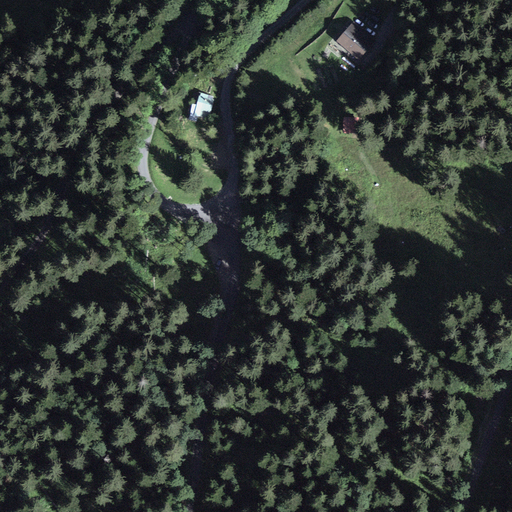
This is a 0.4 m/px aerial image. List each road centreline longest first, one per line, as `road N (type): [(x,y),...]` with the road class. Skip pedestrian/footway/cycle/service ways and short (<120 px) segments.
road 1 (unclassified): [(185,511),(235,271),(223,222),(209,210),(180,210),(158,199),(140,154),(191,21)]
road 2 (unclassified): [(0,290),(36,242),(96,116),(191,21)]
road 3 (track): [(209,210),(236,172),(227,78),(309,0)]
road 4 (unclassified): [(511,378),(462,511)]
